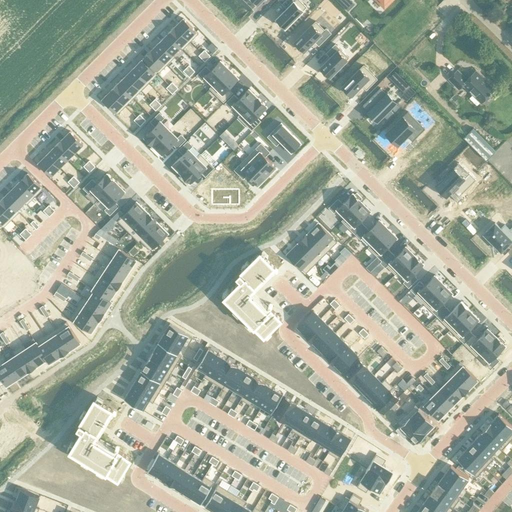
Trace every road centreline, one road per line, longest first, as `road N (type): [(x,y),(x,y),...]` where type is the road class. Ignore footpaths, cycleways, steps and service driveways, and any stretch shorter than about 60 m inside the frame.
road 1 (residential): [(69,94),(190,212),(212,217),(246,217),(325,138)]
road 2 (residential): [(325,138),(511,323)]
road 3 (residential): [(189,0),(325,138)]
road 4 (residential): [(371,432),(364,414),(281,330)]
road 5 (residential): [(163,0),(69,94)]
road 6 (residential): [(511,374),(423,468)]
